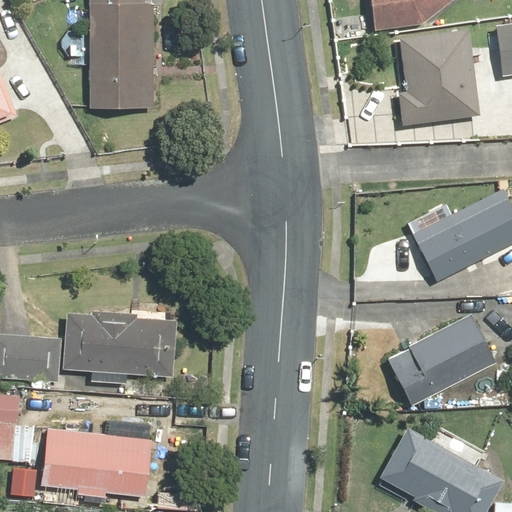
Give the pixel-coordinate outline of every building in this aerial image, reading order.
[(87,0),(87,109),(151,109),(151,4),(143,3),(142,0),(87,0)] [(367,0),(371,32),(420,26),(452,0),(367,0)] [(511,23),(493,26),(500,76),(511,74),(511,23)] [(465,30),(396,39),(403,93),(397,93),(401,126),(476,116),(465,30)] [(0,121),(14,116),(0,80),(0,121)] [(511,214),(498,187),(409,232),(433,280),(511,240),(511,214)] [(86,313),(62,311),(58,369),(170,379),(175,320),(135,317),(135,313),(87,309),(86,313)] [(467,312),(382,354),(408,404),(492,362),(467,312)] [(0,376),(29,377),(28,386),(48,387),(48,378),(57,379),(58,334),(0,331),(0,376)] [(15,424),(17,386),(0,385),(0,460),(29,461),(30,425),(15,424)] [(148,437),(43,425),(36,483),(141,495),(148,437)] [(482,511),(501,479),(403,426),(376,475),(443,511),(482,511)] [(511,511),(511,503),(491,503),(490,511),(511,511)]
